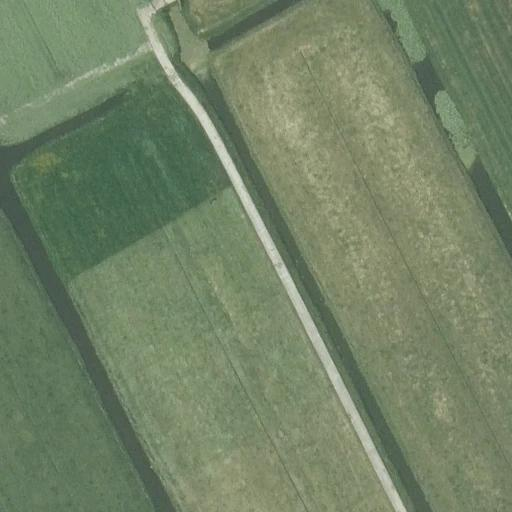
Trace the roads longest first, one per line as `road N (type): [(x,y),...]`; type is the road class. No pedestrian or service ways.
road 1 (track): [(402,511),(210,125),(155,42),(141,12),(163,0)]
road 2 (track): [(155,42),(0,124)]
